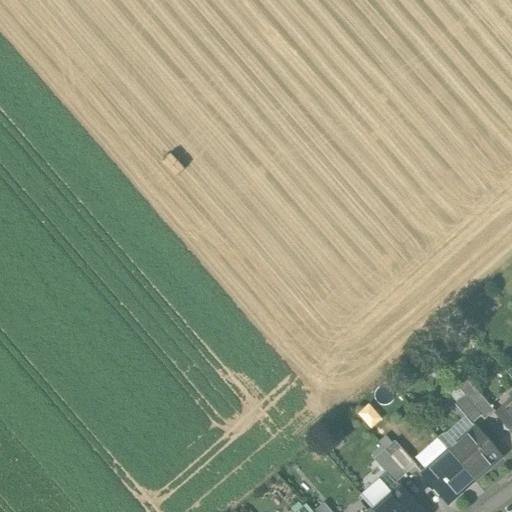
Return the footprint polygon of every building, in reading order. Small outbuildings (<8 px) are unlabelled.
[(496,412),(477,390),(467,399),(482,415),(486,420),(496,412)] [(467,399),(466,397),(457,406),(472,423),(482,415),(467,399)] [(511,407),(500,418),(511,431),(511,407)] [(478,428),(450,452),(476,481),(503,457),(478,428)] [(415,466),(396,444),(386,452),(406,474),(415,466)] [(406,474),(386,452),(376,461),(396,483),(406,474)] [(476,481),(450,452),(423,475),(448,504),(476,481)] [(423,511),(401,486),(373,509),(375,511),(423,511)]
